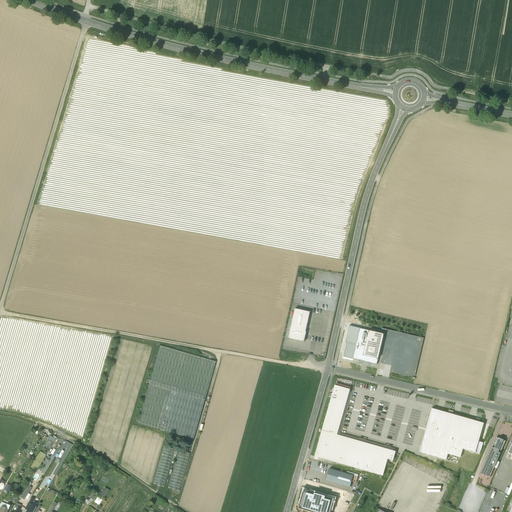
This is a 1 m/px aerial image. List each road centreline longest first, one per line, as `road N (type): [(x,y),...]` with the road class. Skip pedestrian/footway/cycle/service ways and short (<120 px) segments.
road 1 (track): [(511,103),(438,88),(414,71),(385,77),(333,68),(87,7)]
road 2 (tertiary): [(362,87),(154,43),(22,0)]
road 3 (track): [(0,313),(306,366)]
road 4 (track): [(83,31),(0,307)]
road 5 (tertiary): [(390,137),(365,198),(328,367)]
road 6 (track): [(183,511),(72,439),(0,413)]
road 7 (unclassified): [(511,411),(328,367)]
road 8 (tertiary): [(328,367),(286,511)]
